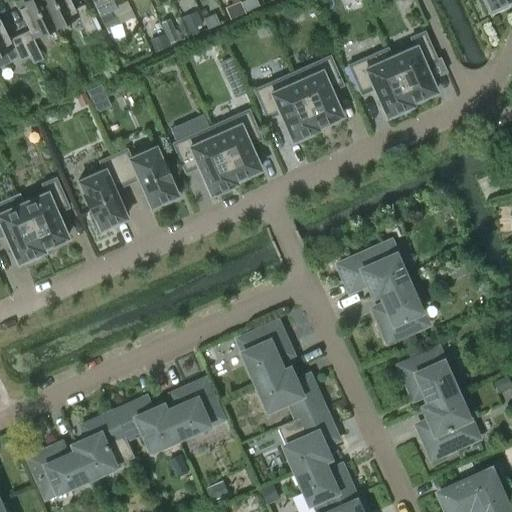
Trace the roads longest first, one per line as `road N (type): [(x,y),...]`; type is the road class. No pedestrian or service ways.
road 1 (residential): [(0,416),(307,278)]
road 2 (residential): [(270,196),(468,108),(511,42)]
road 3 (residential): [(0,314),(270,196)]
road 4 (residential): [(307,278),(411,511)]
